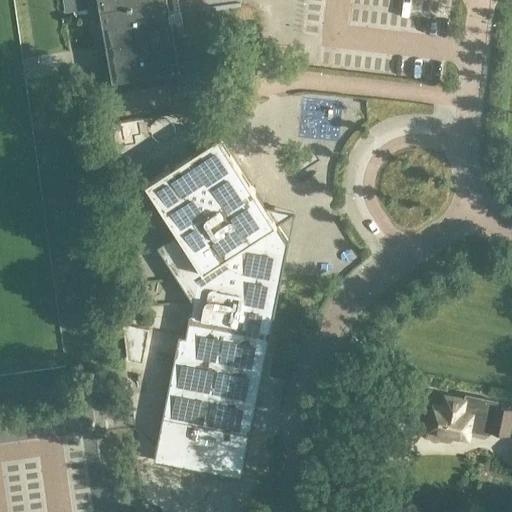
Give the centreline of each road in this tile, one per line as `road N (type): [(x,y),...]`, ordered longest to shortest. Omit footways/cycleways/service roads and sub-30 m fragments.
road 1 (residential): [(296,511),(302,404),(336,311),(403,253),(477,211)]
road 2 (residential): [(477,211),(458,147),(473,0)]
